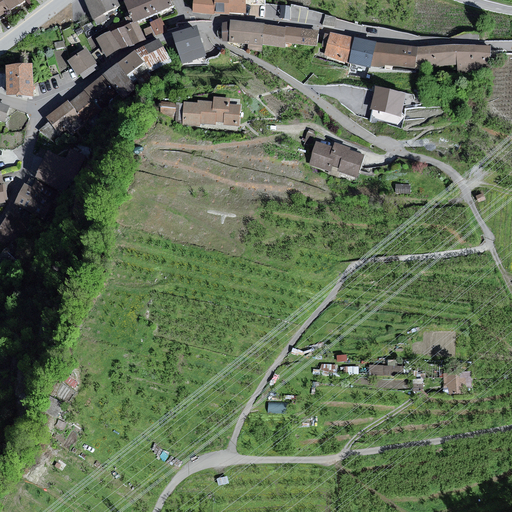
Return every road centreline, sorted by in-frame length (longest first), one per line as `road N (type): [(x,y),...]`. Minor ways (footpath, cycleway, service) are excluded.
road 1 (unclassified): [(236,435),(284,352),(350,268),(477,250),(490,238),(447,169),(372,139),(271,67),(215,40),(213,26)]
road 2 (track): [(157,511),(179,477),(207,462),(303,462),(511,430)]
road 3 (residential): [(220,19),(387,42),(511,45)]
road 4 (residential): [(37,112),(129,51),(213,26)]
